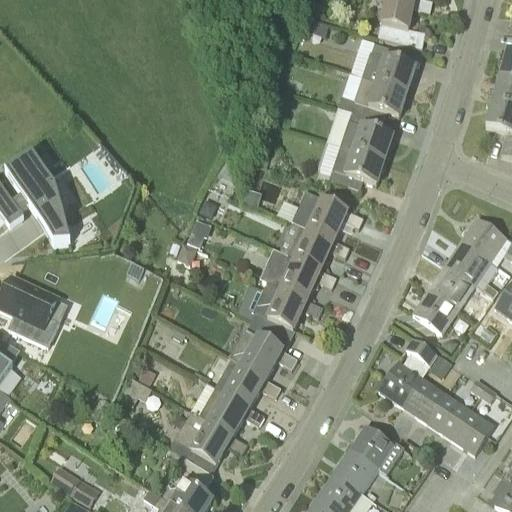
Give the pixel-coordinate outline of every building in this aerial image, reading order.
[(415,3),(400,0),(387,0),(377,45),(422,54),(425,38),(408,35),(413,14),(430,18),(432,6),(415,3)] [(299,34),(311,38),(314,27),(303,23),(299,34)] [(372,48),(361,83),(407,97),(415,73),(402,69),(405,59),(372,48)] [(511,57),(507,56),(500,82),(511,85),(511,57)] [(511,85),(500,82),(493,106),(511,111),(511,85)] [(341,102),(337,113),(351,117),(382,127),(385,118),(399,122),(407,97),(361,83),(353,107),(341,102)] [(294,102),(280,97),(276,109),(290,114),(294,102)] [(511,111),(493,106),(485,131),(508,137),(501,161),(511,164),(511,111)] [(382,127),(351,117),(340,151),(384,165),(392,141),(379,137),(382,127)] [(340,151),(339,152),(332,175),(332,176),(329,186),(359,196),(363,186),(376,191),(384,165),(340,151)] [(0,188),(0,215),(2,215),(8,224),(5,227),(10,234),(24,224),(20,218),(29,212),(45,238),(54,250),(70,248),(64,226),(55,194),(32,159),(5,177),(21,200),(12,206),(0,188)] [(254,211),(258,199),(247,195),(243,208),(254,211)] [(300,213),(293,228),(295,229),(301,231),(334,246),(343,227),(359,234),(364,224),(322,205),(306,198),(300,213)] [(217,210),(205,205),(200,216),(212,221),(217,210)] [(477,224),(461,248),(490,268),(506,244),(477,224)] [(197,253),(200,254),(204,243),(207,244),(211,232),(196,226),(187,249),(197,253)] [(301,231),(287,261),(320,276),(321,276),(329,257),(345,264),(350,253),(334,246),(301,231)] [(187,249),(184,248),(176,265),(190,271),(197,253),(187,249)] [(461,248),(445,272),(474,292),(490,268),(461,248)] [(320,276),(287,261),(273,290),(307,306),(307,305),(316,286),(331,294),(336,283),(321,276),(320,276)] [(144,277),(132,270),(126,281),(139,287),(144,277)] [(445,272),(429,296),(458,315),(474,292),(445,272)] [(49,324),(58,304),(11,282),(0,305),(0,315),(14,322),(8,335),(47,353),(59,328),(49,324)] [(502,291),(493,285),(484,297),(494,304),(502,291)] [(252,317),(248,326),(267,335),(288,346),(294,336),(293,336),(302,316),(318,323),(323,313),(307,305),(307,306),(273,290),(266,287),(252,317)] [(511,287),(494,314),(511,325),(511,287)] [(458,315),(429,296),(413,320),(442,339),(458,315)] [(229,361),(227,364),(230,365),(230,364),(266,385),(276,367),(291,375),(297,365),(283,357),(288,346),(267,335),(248,326),(244,335),(255,342),(247,356),(229,361)] [(186,340),(174,333),(171,339),(183,346),(186,340)] [(442,350),(451,356),(458,347),(452,343),(447,344),(442,350)] [(378,396),(403,412),(422,383),(437,361),(413,345),(405,355),(413,361),(411,365),(402,370),(398,367),(378,396)] [(0,389),(12,372),(10,371),(19,357),(0,346),(0,389)] [(439,360),(428,376),(440,383),(450,368),(439,360)] [(230,364),(230,365),(214,393),(249,413),(250,413),(260,395),(275,404),(281,393),(266,385),(230,364)] [(155,379),(145,373),(137,386),(148,391),(155,379)] [(206,388),(207,389),(209,385),(195,377),(193,381),(206,388)] [(131,383),(119,404),(132,412),(137,403),(144,391),(131,383)] [(403,412),(427,428),(446,399),(422,383),(403,412)] [(486,392),(476,386),(470,394),(480,401),(486,392)] [(480,401),(490,407),(496,399),(486,392),(480,401)] [(214,393),(198,421),(233,442),(233,441),(243,423),(259,432),(264,422),(250,413),(249,413),(214,393)] [(0,432),(2,430),(0,427),(0,416),(9,404),(0,397),(0,432)] [(427,428),(450,444),(470,415),(446,399),(427,428)] [(121,418),(97,402),(89,415),(113,431),(121,418)] [(470,415),(450,444),(475,461),(494,432),(470,415)] [(172,457),(184,463),(210,480),(211,479),(227,451),(242,460),(248,450),(233,441),(233,442),(198,421),(194,419),(172,457)] [(365,431),(349,456),(378,475),(386,480),(402,456),(365,431)] [(349,456),(333,479),(362,499),(378,475),(349,456)] [(160,503),(160,504),(170,511),(171,511),(207,511),(215,501),(204,494),(213,480),(211,479),(210,480),(184,463),(180,469),(179,475),(174,483),(164,485),(166,495),(160,503)] [(333,479),(316,503),(329,511),(369,511),(373,507),(372,506),(365,501),(362,499),(333,479)] [(87,511),(88,511),(98,497),(78,484),(68,499),(87,511)] [(511,511),(511,487),(494,511),(495,511),(511,511)] [(171,511),(170,511),(160,504),(160,503),(149,496),(143,505),(154,511),(171,511)] [(369,496),(365,501),(372,506),(376,501),(369,496)] [(329,511),(316,503),(310,511),(329,511)]
